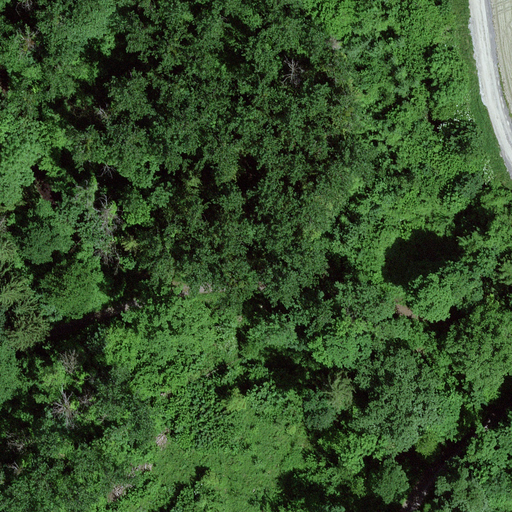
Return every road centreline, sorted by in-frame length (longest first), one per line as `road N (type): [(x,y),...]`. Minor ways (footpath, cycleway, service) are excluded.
road 1 (unclassified): [(477,0),(490,85),(511,149)]
road 2 (track): [(430,511),(456,447),(511,403)]
